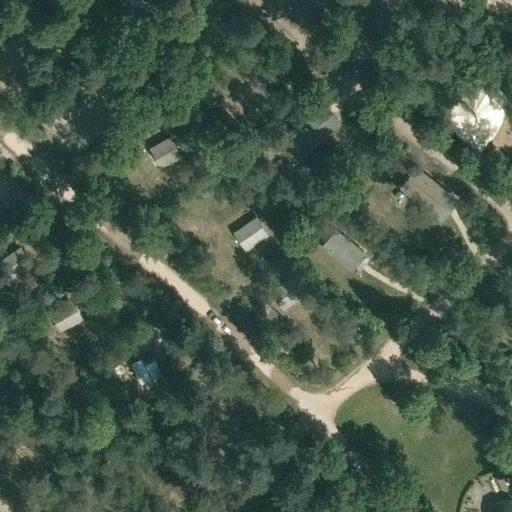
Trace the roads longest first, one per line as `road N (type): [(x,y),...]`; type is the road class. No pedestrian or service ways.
road 1 (track): [(230,511),(311,414),(369,372),(511,236)]
road 2 (track): [(511,209),(365,88)]
road 3 (track): [(369,372),(451,386),(511,412)]
